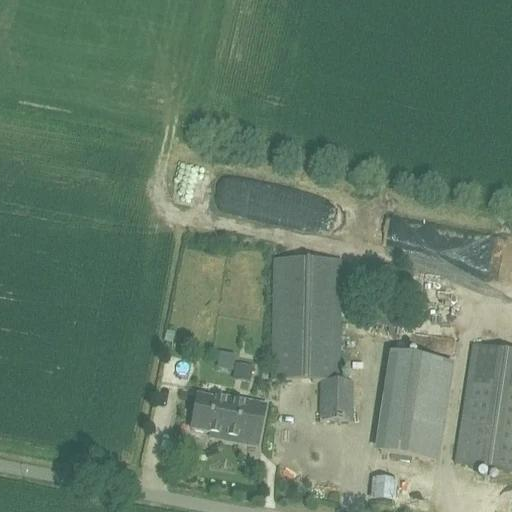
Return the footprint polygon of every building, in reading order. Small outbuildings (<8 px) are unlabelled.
[(456,269),(511,274),(511,239),(460,234),(456,269)] [(271,380),(319,382),(337,384),(338,262),(272,262),(271,380)] [(364,263),(357,298),(369,300),(406,307),(412,272),(364,263)] [(369,300),(365,323),(402,330),(406,307),(369,300)] [(511,475),(511,353),(471,347),(453,466),(511,475)] [(437,464),(451,364),(388,354),(373,455),(437,464)] [(236,361),(233,376),(244,379),(248,364),(236,361)] [(351,425),(352,385),(319,383),(318,424),(351,425)] [(197,398),(190,432),(218,437),(217,441),(256,449),(264,407),(226,399),(225,403),(197,398)] [(373,482),(372,502),(394,503),(396,484),(373,482)]
